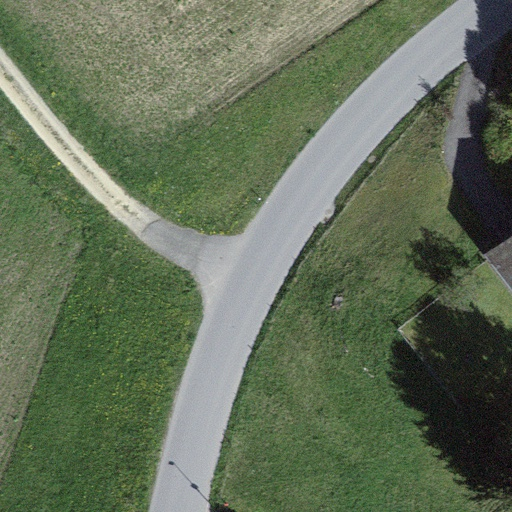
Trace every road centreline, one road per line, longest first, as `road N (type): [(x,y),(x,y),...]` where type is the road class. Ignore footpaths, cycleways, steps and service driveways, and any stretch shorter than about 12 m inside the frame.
road 1 (tertiary): [(498,0),(371,110),(302,194),(222,351),(176,511)]
road 2 (track): [(251,281),(124,220),(0,63)]
